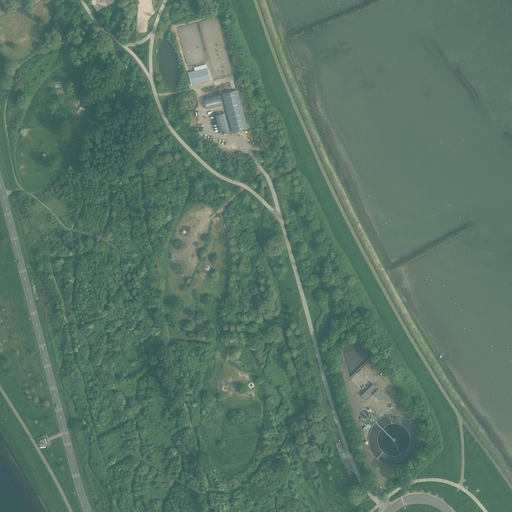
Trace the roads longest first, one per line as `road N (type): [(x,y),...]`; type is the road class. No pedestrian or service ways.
road 1 (unknown): [(140,511),(131,494),(140,458),(131,407),(98,379),(75,323),(71,230),(82,210),(91,125),(155,95)]
road 2 (track): [(163,511),(184,463),(166,431),(143,416),(136,380),(168,336),(164,262),(204,164)]
road 3 (unknown): [(274,195),(289,199),(303,238),(320,256),(320,285),(299,315),(334,456),(358,506)]
road 4 (tertiary): [(87,511),(0,185)]
road 5 (unknown): [(218,210),(231,256),(224,304),(213,321),(220,345)]
